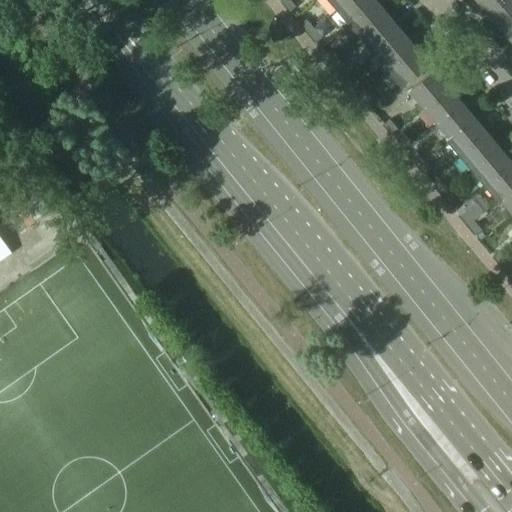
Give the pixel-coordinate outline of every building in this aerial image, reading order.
[(295,7),(289,0),(287,0),(283,4),(290,11),(295,7)] [(328,0),(337,11),(350,0),(328,0)] [(373,0),(350,0),(337,11),(350,26),(377,4),(373,0)] [(477,0),(488,12),(502,0),(477,0)] [(511,0),(502,0),(488,12),(501,27),(511,17),(511,0)] [(377,4),(350,26),(363,42),(390,19),(377,4)] [(511,17),(501,27),(511,40),(511,17)] [(315,30),(306,19),(300,24),(310,35),(315,30)] [(390,19),(363,42),(376,57),(403,34),(390,19)] [(321,37),(315,30),(310,35),(316,42),(321,37)] [(403,34),(376,57),(389,72),(416,50),(403,34)] [(326,55),(335,66),(341,61),(331,50),(326,55)] [(416,50),(389,72),(401,87),(405,83),(405,84),(428,64),(416,50)] [(347,68),(341,61),(335,66),(341,73),(347,68)] [(410,90),(424,106),(447,87),(433,71),(410,90)] [(366,92),(357,81),(351,85),(360,96),(366,92)] [(447,87),(424,106),(437,122),(460,103),(447,87)] [(366,92),(360,96),(366,104),(372,99),(366,92)] [(460,103),(437,122),(449,136),(472,117),(460,103)] [(472,117),(449,136),(445,140),(459,156),(486,133),(472,117)] [(384,124),(391,133),(397,129),(389,119),(384,124)] [(401,133),(395,138),(403,148),(409,142),(401,133)] [(486,133),(459,156),(472,172),(499,149),(486,133)] [(499,149),(472,172),(485,187),(511,164),(499,149)] [(409,155),(417,164),(422,159),(415,150),(409,155)] [(422,159),(417,164),(424,173),(430,169),(422,159)] [(511,164),(485,187),(497,201),(501,198),(511,188),(511,164)] [(449,191),(440,181),(435,186),(444,196),(449,191)] [(511,188),(501,198),(511,211),(511,188)] [(7,214),(23,230),(47,207),(31,190),(7,214)] [(456,199),(449,191),(444,196),(450,204),(456,199)] [(472,213),(469,216),(466,212),(460,216),(468,225),(474,221),(477,218),(472,213)] [(481,230),(474,221),(468,225),(475,234),(481,230)] [(0,239),(0,258),(9,252),(0,239)] [(508,263),(500,252),(494,257),(503,267),(508,263)] [(511,267),(508,263),(503,267),(511,278),(511,267)]
